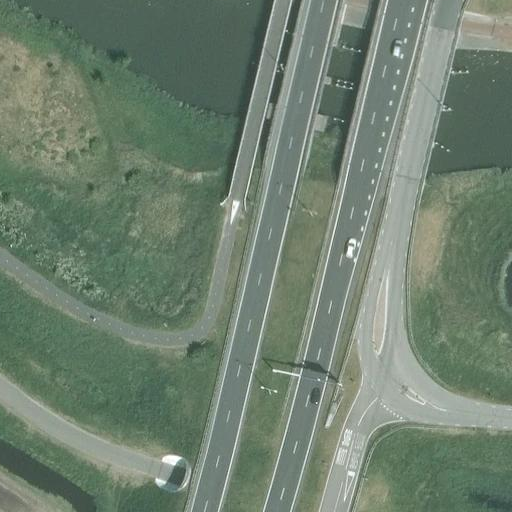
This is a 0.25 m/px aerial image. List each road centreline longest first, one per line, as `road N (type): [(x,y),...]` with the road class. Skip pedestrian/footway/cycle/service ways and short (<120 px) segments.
road 1 (trunk): [(277,511),(400,0)]
road 2 (trunk): [(324,0),(202,511)]
road 3 (unclassified): [(511,420),(427,406),(398,388),(379,353),(388,259),(448,16)]
road 4 (unclassified): [(293,511),(128,461),(41,420),(0,389)]
